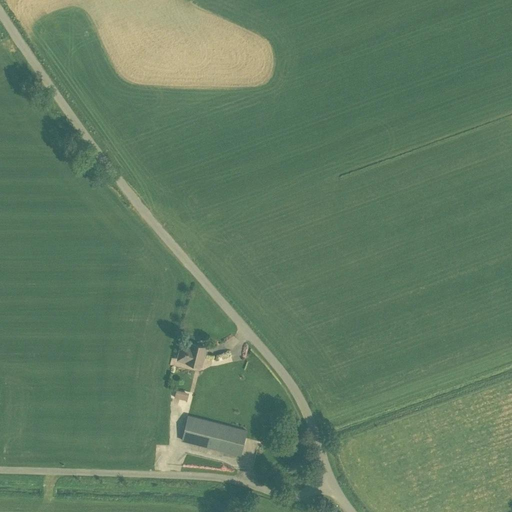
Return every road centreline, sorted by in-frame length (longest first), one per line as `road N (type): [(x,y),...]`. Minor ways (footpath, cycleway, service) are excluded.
road 1 (unclassified): [(330,482),(291,385),(54,97),(0,10)]
road 2 (unclassified): [(0,469),(214,476),(284,496),(330,482)]
